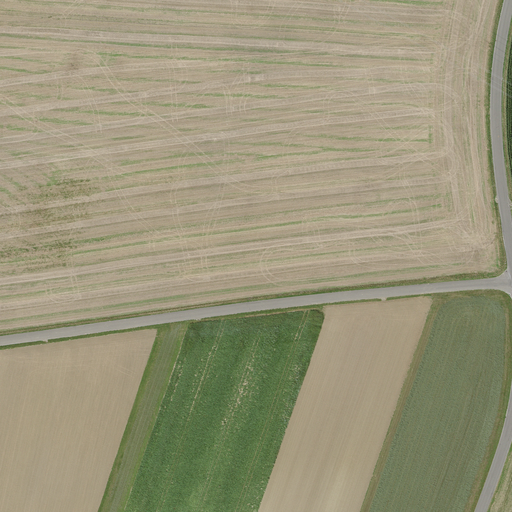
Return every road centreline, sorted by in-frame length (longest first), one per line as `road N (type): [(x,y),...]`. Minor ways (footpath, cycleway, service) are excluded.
road 1 (unclassified): [(511,285),(426,287),(0,340)]
road 2 (unclassified): [(511,250),(496,104),(510,0)]
